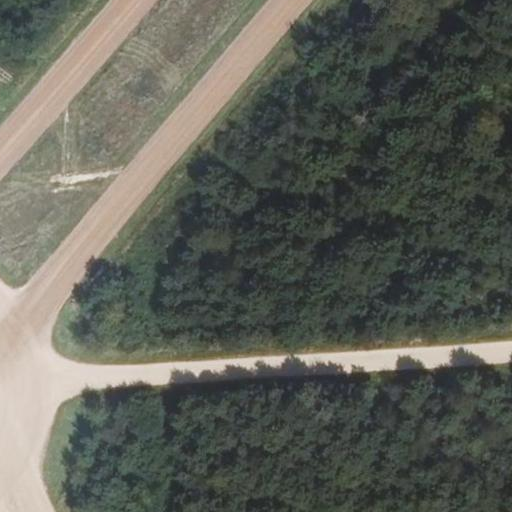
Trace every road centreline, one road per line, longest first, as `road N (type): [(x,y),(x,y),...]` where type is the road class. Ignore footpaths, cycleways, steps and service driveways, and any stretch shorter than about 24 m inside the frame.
road 1 (track): [(511,357),(25,380)]
road 2 (track): [(14,334),(300,0)]
road 3 (track): [(0,157),(135,0)]
road 4 (track): [(0,478),(25,411),(14,334),(0,311)]
